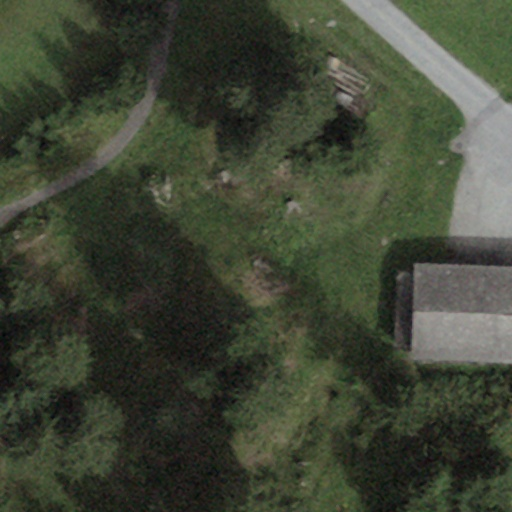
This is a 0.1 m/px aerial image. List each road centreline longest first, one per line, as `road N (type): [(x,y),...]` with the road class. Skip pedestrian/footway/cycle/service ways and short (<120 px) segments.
road 1 (track): [(164,0),(137,111),(68,182),(0,218)]
road 2 (residential): [(369,0),(511,126)]
